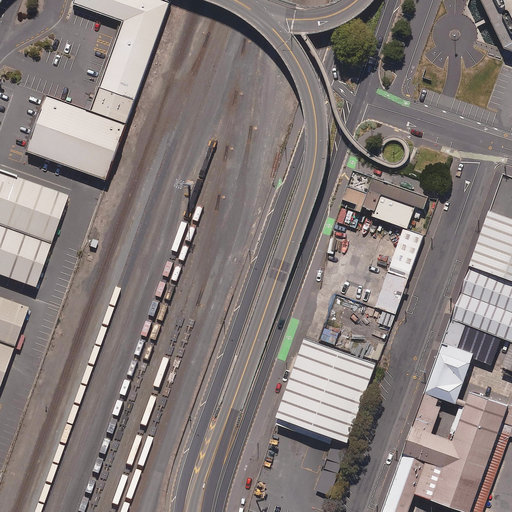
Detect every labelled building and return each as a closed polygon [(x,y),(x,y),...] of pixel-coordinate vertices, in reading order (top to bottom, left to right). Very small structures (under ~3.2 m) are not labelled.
[(26,153),(106,182),(171,2),(163,0),(74,0),(72,5),(122,22),(94,101),(87,99),(84,109),(47,96),(26,153)] [(511,50),(511,0),(483,0),(491,15),(492,19),(494,23),(507,49),(511,50)] [(429,197),(354,170),(341,206),(407,230),(415,207),(424,210),(429,197)] [(0,278),(34,291),(68,198),(0,175),(0,278)] [(511,218),(492,211),(473,266),(511,280),(511,218)] [(424,236),(404,229),(390,268),(410,276),(424,236)] [(468,265),(450,318),(507,338),(511,339),(511,280),(473,266),(468,265)] [(409,280),(388,273),(376,308),(396,316),(409,280)] [(0,393),(30,309),(0,297),(0,393)] [(397,316),(384,312),(380,324),(393,328),(397,316)] [(450,318),(442,339),(500,360),(507,338),(450,318)] [(378,362),(306,336),(276,420),(278,420),(276,426),(331,445),(332,440),(349,446),(378,362)] [(473,354),(440,343),(423,390),(457,402),(473,354)] [(427,459),(415,491),(474,511),(511,406),(471,392),(455,437),(434,430),(445,399),(423,391),(402,450),(427,459)] [(403,453),(382,511),(407,511),(425,461),(403,453)]
